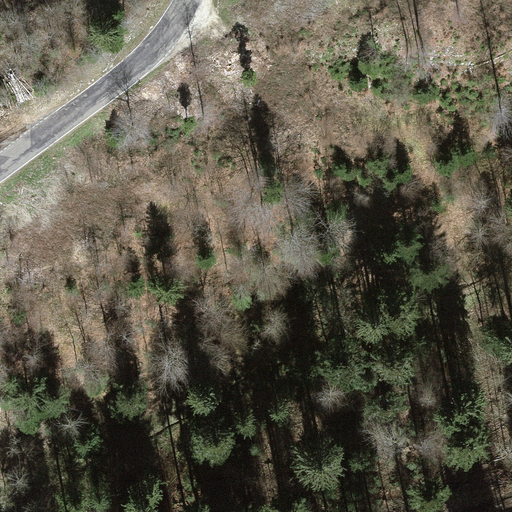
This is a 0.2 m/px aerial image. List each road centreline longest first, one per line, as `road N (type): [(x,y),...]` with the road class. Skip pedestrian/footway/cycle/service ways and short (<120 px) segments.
road 1 (track): [(245,511),(413,443),(511,414)]
road 2 (tertiary): [(0,164),(141,60),(185,0)]
